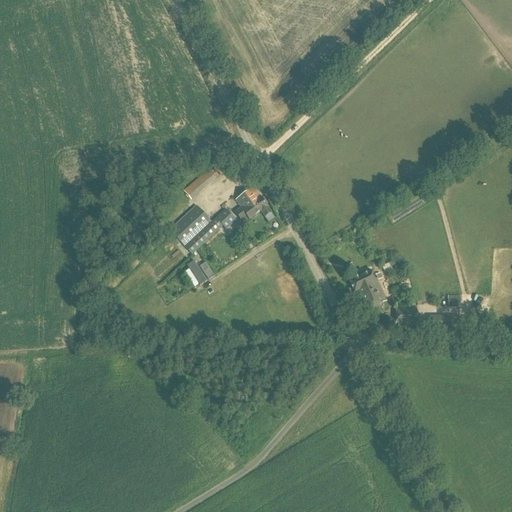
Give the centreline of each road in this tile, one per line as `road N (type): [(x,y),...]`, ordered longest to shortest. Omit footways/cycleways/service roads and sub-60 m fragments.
road 1 (unclassified): [(350,339),(171,0)]
road 2 (unclassified): [(151,511),(242,455),(350,339)]
road 3 (track): [(422,0),(256,161)]
road 4 (unclassified): [(440,511),(350,339)]
road 5 (unclassified): [(511,336),(350,339)]
